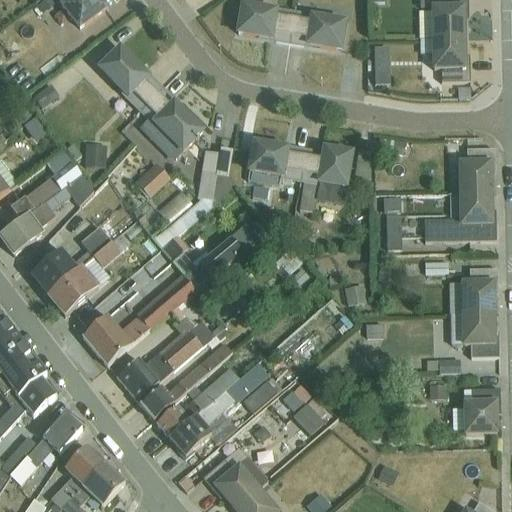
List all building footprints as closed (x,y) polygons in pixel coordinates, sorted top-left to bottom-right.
[(53,0),(80,35),(110,12),(101,0),(53,0)] [(420,43),(465,42),(465,13),(469,13),(468,0),(439,0),(441,9),(432,9),(432,15),(419,15),(420,43)] [(289,48),(295,15),(241,7),(236,39),(289,48)] [(295,15),(289,48),(343,56),(349,24),(295,15)] [(465,42),(420,43),(421,57),(434,57),(434,74),(441,73),(442,87),(470,86),(470,71),(466,71),(465,42)] [(140,116),(163,92),(120,50),(98,72),(140,116)] [(376,71),(391,70),(390,51),(375,52),(376,71)] [(391,70),(376,71),(376,90),(391,90),(391,70)] [(51,88),(35,101),(43,112),(60,100),(51,88)] [(163,92),(140,116),(132,124),(155,147),(158,144),(177,162),(182,157),(183,159),(207,136),(163,92)] [(37,122),(26,131),(37,144),(47,136),(37,122)] [(380,142),(378,155),(404,159),(406,146),(380,142)] [(248,176),(282,182),(301,185),(306,153),(253,144),(248,176)] [(86,149),(85,171),(106,172),(107,150),(86,149)] [(306,153),(301,185),(304,186),(320,189),(349,193),(355,156),(323,150),(322,156),(306,153)] [(220,157),(218,180),(229,180),(233,154),(221,152),(220,157)] [(461,198),(492,197),(491,168),(495,168),(495,153),(467,154),(467,167),(460,167),(461,198)] [(360,154),(355,181),(372,184),(370,155),(360,154)] [(21,225),(82,179),(64,155),(47,168),(56,179),(12,214),(21,225)] [(208,207),(214,210),(218,180),(220,157),(205,156),(198,202),(203,204),(208,204),(208,207)] [(0,202),(19,189),(2,167),(0,168),(0,202)] [(120,168),(106,181),(107,182),(121,196),(135,183),(120,168)] [(158,171),(138,190),(150,203),(171,184),(158,171)] [(282,182),(248,176),(246,185),(280,191),(282,182)] [(82,179),(21,225),(0,241),(0,243),(14,262),(45,239),(41,233),(56,221),(52,216),(72,200),(80,211),(95,195),(82,179)] [(218,180),(214,210),(237,190),(229,180),(218,180)] [(107,185),(101,190),(116,208),(122,203),(107,185)] [(320,189),(304,186),(299,214),(315,217),(320,189)] [(492,197),(461,198),(461,224),(425,225),(425,247),(497,246),(496,227),(493,227),(492,197)] [(401,203),(384,203),(384,217),(401,217),(401,203)] [(208,204),(203,204),(153,244),(162,255),(178,240),(214,210),(208,207),(208,204)] [(276,215),(274,229),(287,231),(290,217),(276,215)] [(401,221),(387,221),(388,254),(402,253),(401,221)] [(47,302),(112,246),(121,238),(110,225),(81,247),(89,256),(74,268),(62,253),(29,281),(47,302)] [(183,278),(197,296),(259,243),(247,229),(210,260),(206,255),(191,267),(184,258),(173,266),(183,278)] [(178,240),(162,255),(172,267),(173,266),(184,258),(189,253),(178,240)] [(286,245),(268,259),(279,273),(277,275),(284,283),(304,267),(286,245)] [(112,246),(47,302),(65,322),(101,292),(88,278),(100,268),(104,273),(122,258),(112,246)] [(448,266),(425,266),(425,280),(449,279),(448,266)] [(418,267),(404,268),(404,278),(418,278),(418,267)] [(88,278),(101,292),(112,283),(104,273),(100,268),(88,278)] [(450,318),(495,317),(494,288),(498,287),(498,273),(470,274),(470,285),(461,286),(462,288),(449,287),(450,318)] [(197,296),(183,278),(137,319),(139,321),(122,336),(109,320),(83,342),(107,372),(197,296)] [(363,289),(345,292),(348,310),(366,306),(363,289)] [(495,317),(450,318),(451,350),(472,350),(472,362),(500,362),(499,347),(495,348),(495,317)] [(139,364),(116,382),(138,407),(215,340),(202,325),(198,328),(192,322),(189,324),(186,322),(175,331),(182,338),(144,371),(139,364)] [(6,326),(0,330),(0,349),(15,337),(6,326)] [(383,327),(364,328),(364,341),(383,341),(383,327)] [(405,343),(423,341),(421,327),(403,329),(405,343)] [(15,337),(0,349),(0,393),(14,410),(21,403),(42,384),(47,379),(15,337)] [(193,392),(202,384),(233,357),(224,348),(168,397),(163,392),(140,410),(154,426),(193,392)] [(460,363),(426,365),(427,375),(439,374),(439,376),(461,375),(460,363)] [(208,391),(199,399),(182,413),(179,410),(156,429),(169,444),(226,395),(239,383),(237,381),(244,375),(236,367),(208,391)] [(272,381),(244,406),(254,418),(283,393),(272,381)] [(21,403),(14,410),(0,424),(0,441),(26,413),(33,421),(56,401),(42,384),(21,403)] [(202,384),(193,392),(199,399),(208,391),(202,384)] [(296,396),(277,413),(287,425),(293,420),(292,419),(313,400),(302,388),(295,395),(296,396)] [(445,390),(430,390),(430,404),(445,404),(445,390)] [(464,412),(452,413),(453,435),(464,434),(465,439),(497,438),(496,407),(500,407),(500,393),(464,394),(464,412)] [(226,395),(169,444),(185,464),(211,441),(214,439),(206,431),(235,407),(226,395)] [(315,402),(293,422),(310,440),(323,427),(320,423),(328,416),(315,402)] [(214,439),(211,441),(218,450),(237,433),(230,424),(238,411),(235,407),(206,431),(214,439)] [(36,449),(9,480),(21,490),(55,452),(60,457),(82,432),(65,418),(36,449)] [(263,430),(254,438),(262,448),(272,440),(263,430)] [(9,480),(36,449),(28,441),(1,472),(9,480)] [(63,511),(105,468),(87,451),(65,475),(73,482),(51,504),(55,508),(51,511),(63,511)] [(241,469),(249,462),(239,452),(225,464),(234,473),(240,468),(241,469)] [(234,473),(225,464),(203,483),(220,503),(222,501),(232,511),(236,511),(260,492),(269,485),(249,462),(241,469),(240,468),(234,473)] [(105,468),(63,511),(80,511),(91,500),(103,511),(125,487),(105,468)] [(385,469),(379,483),(393,490),(399,476),(385,469)] [(0,475),(0,494),(8,480),(0,475)] [(0,511),(10,511),(23,494),(10,485),(0,498),(0,511)] [(277,511),(260,492),(236,511),(277,511)] [(322,498),(307,510),(308,511),(328,511),(331,510),(322,498)]
